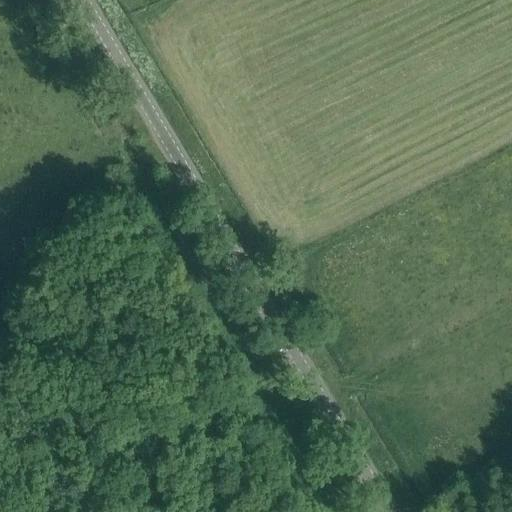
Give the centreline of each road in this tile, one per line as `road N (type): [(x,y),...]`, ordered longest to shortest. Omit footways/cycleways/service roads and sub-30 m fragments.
road 1 (unclassified): [(390,511),(83,0)]
road 2 (track): [(301,364),(262,380),(105,511)]
